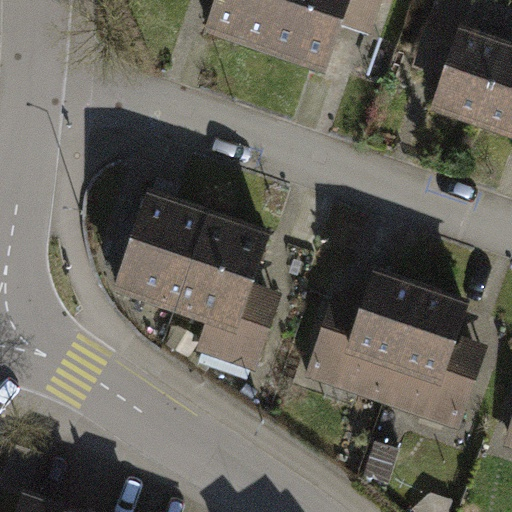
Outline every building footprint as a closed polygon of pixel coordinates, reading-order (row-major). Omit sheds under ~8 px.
[(224,0),(215,28),(269,45),(284,0),(224,0)] [(322,62),(341,0),(284,0),(269,45),(322,62)] [(448,104),(483,115),(511,24),(511,14),(465,0),(442,0),(427,48),(462,59),(448,104)] [(511,24),(483,115),(511,124),(511,24)] [(122,287),(184,308),(214,217),(152,196),(146,215),(137,212),(116,275),(125,278),(122,287)] [(205,343),(256,359),(278,292),(256,285),(272,236),(214,217),(184,308),(213,317),(205,343)] [(316,365),(384,389),(418,292),(379,278),(362,326),(333,315),(316,365)] [(384,389),(462,415),(479,366),(451,356),(468,309),(418,292),(384,389)] [(87,511),(23,490),(15,511),(87,511)]
